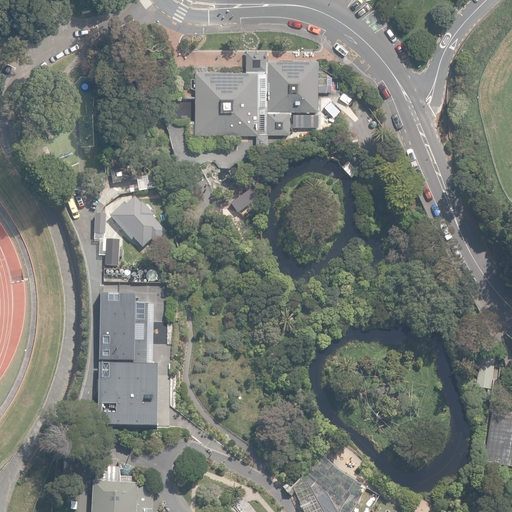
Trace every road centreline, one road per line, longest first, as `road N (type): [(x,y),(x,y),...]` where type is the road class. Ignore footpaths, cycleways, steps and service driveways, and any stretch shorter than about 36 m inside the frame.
road 1 (tertiary): [(414,112),(380,58),(328,13),(297,4),(180,0)]
road 2 (tertiary): [(511,307),(480,269),(414,112)]
road 3 (residential): [(414,112),(431,93),(452,38),(487,0)]
